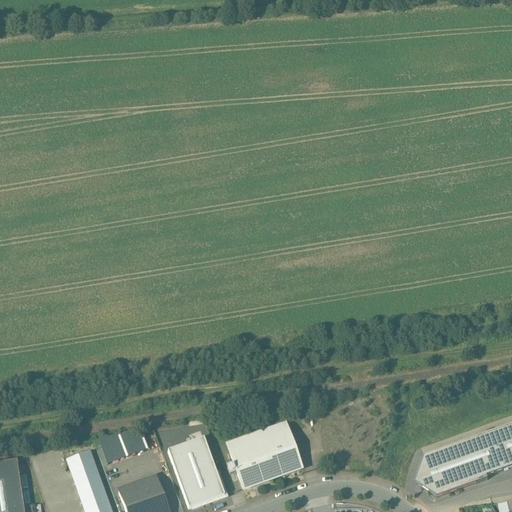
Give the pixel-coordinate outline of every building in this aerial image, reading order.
[(511,426),(491,434),(504,472),(511,469),(511,426)] [(99,441),(108,466),(147,452),(138,428),(99,441)] [(286,433),(229,453),(234,467),(227,469),(229,477),(236,474),(243,492),(300,471),(286,433)] [(491,434),(424,458),(416,485),(437,499),(488,481),(487,478),(504,472),(491,434)] [(204,440),(167,453),(188,511),(225,498),(204,440)] [(110,511),(90,453),(66,462),(83,511),(110,511)] [(16,464),(0,465),(0,511),(23,511),(23,508),(16,464)] [(167,511),(156,480),(118,494),(124,511),(167,511)] [(500,511),(507,511),(511,511),(511,509),(511,502),(499,504),(500,511)]
